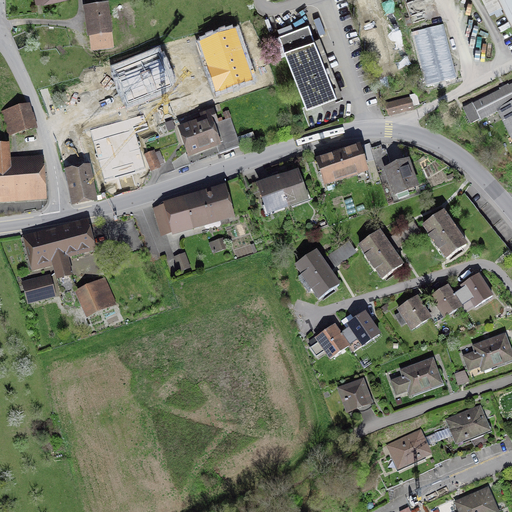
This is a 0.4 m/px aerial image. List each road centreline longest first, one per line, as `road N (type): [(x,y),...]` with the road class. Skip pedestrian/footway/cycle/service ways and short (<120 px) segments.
road 1 (tertiary): [(511,211),(444,148),(370,129),(305,141),(60,217)]
road 2 (residential): [(0,33),(53,159),(60,217)]
road 3 (residential): [(511,378),(366,430)]
road 4 (residential): [(392,511),(511,458)]
